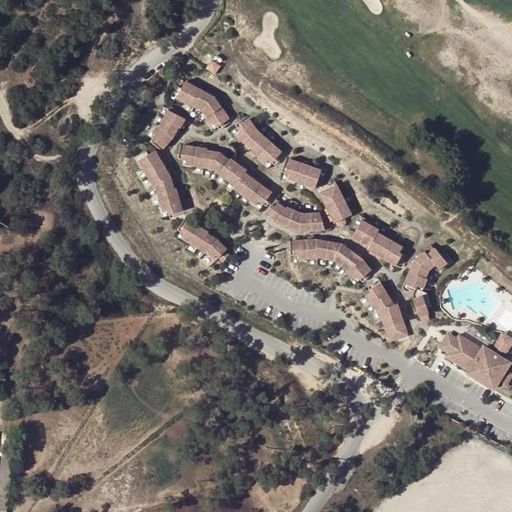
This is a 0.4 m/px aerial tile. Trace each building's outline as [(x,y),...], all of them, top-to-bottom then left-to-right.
[(213,115),(210,120),(225,128),(237,106),(191,82),(182,98),(213,115)] [(273,166),(288,152),(252,117),(238,131),(273,166)] [(165,150),(145,158),(169,218),(189,210),(165,150)] [(292,179),(320,188),(327,168),(290,156),(285,170),(294,173),(292,179)] [(344,183),(324,190),(335,223),(355,216),(344,183)] [(319,235),(326,218),(277,198),(270,216),(319,235)] [(400,265),(411,246),(367,220),(356,238),(400,265)] [(425,243),(408,282),(426,290),(437,264),(448,269),(454,256),(425,243)] [(425,322),(435,318),(427,294),(417,297),(425,322)] [(511,326),(511,314),(506,310),(496,322),(508,331),(511,326)] [(511,348),(511,337),(503,332),(493,348),(492,350),(482,344),(481,347),(460,334),(457,338),(449,332),(438,349),(447,354),(445,357),(469,373),(467,376),(495,393),(500,385),(506,389),(511,380),(511,373),(509,371),(511,366),(511,362),(505,359),(507,356),(511,348)] [(1,440),(0,445),(0,511),(3,511),(12,441),(1,440)]
